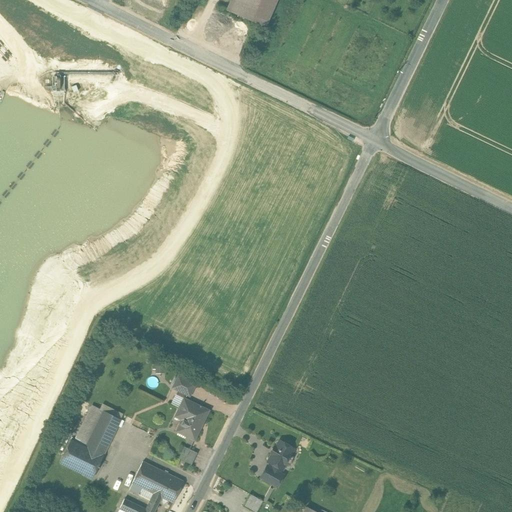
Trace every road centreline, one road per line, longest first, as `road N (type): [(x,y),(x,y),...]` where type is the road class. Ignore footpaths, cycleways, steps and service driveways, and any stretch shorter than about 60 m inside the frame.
road 1 (unclassified): [(376,139),(192,511)]
road 2 (unclassified): [(376,139),(97,0)]
road 3 (unclassified): [(444,0),(376,139)]
road 4 (unclassified): [(511,204),(376,139)]
